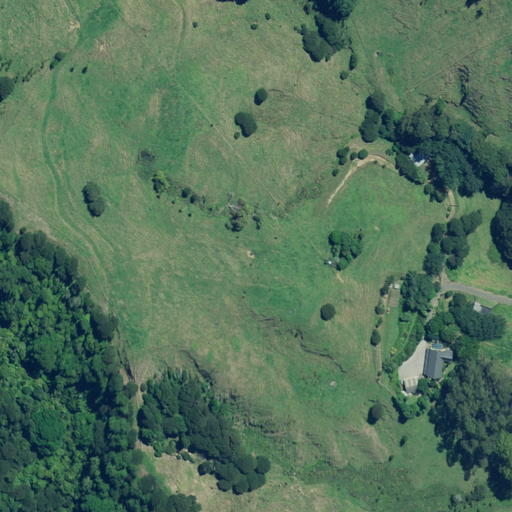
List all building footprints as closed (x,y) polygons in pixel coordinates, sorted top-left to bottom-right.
[(425,143),(408,156),(416,166),(432,153),(425,143)] [(399,292),(391,291),(389,306),(397,307),(399,292)] [(483,305),(475,303),(472,313),(480,315),(483,305)] [(453,351),(427,347),(424,374),(442,376),(444,360),(452,361),(453,351)] [(420,386),(416,376),(403,381),(407,391),(403,393),(404,396),(408,394),(407,392),(420,386)]
